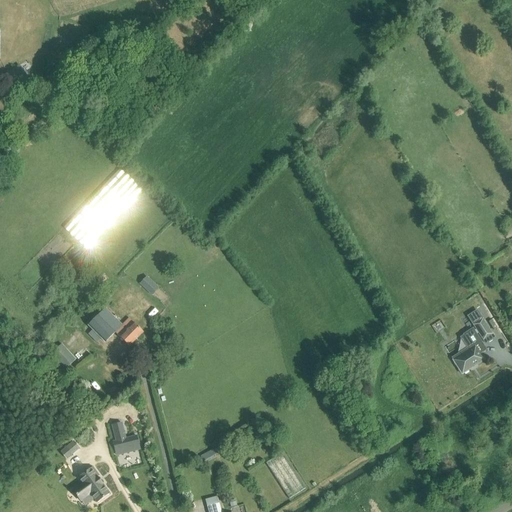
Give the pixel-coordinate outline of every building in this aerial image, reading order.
[(19,66),(6,74),(14,86),(27,77),(19,66)] [(142,191),(120,169),(64,229),(86,250),(142,191)] [(152,297),(159,289),(146,276),(139,284),(152,297)] [(129,319),(122,326),(115,319),(116,317),(115,316),(113,317),(105,309),(88,326),(105,343),(115,333),(128,347),(142,333),(129,319)] [(477,311),(468,317),(476,330),(473,331),(476,335),(478,334),(486,345),(495,339),(477,311)] [(472,348),(452,361),(462,375),(484,360),(480,354),(485,350),(476,335),(473,331),(472,329),(463,335),(472,348)] [(75,360),(62,345),(51,355),(64,370),(75,360)] [(138,446),(136,436),(125,439),(121,424),(112,426),(116,442),(113,442),(115,452),(138,446)] [(67,447),(64,450),(69,457),(73,453),(67,447)] [(216,448),(201,455),(204,460),(218,453),(216,448)] [(82,483),(73,491),(80,501),(90,494),(97,503),(109,494),(102,485),(102,484),(97,478),(99,477),(92,467),(78,477),(82,483)]
